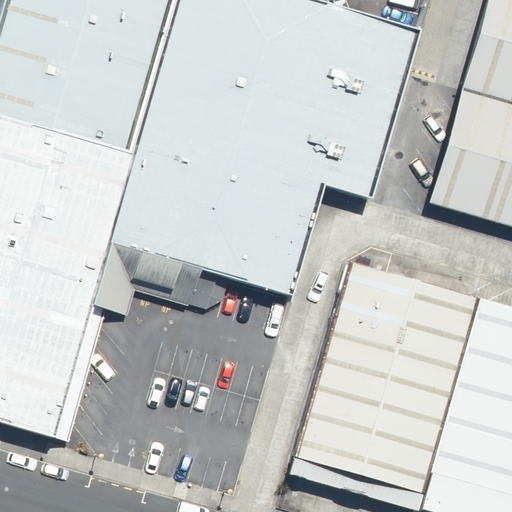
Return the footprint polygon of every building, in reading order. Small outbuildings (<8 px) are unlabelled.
[(1,0),(0,6),(0,119),(131,157),(175,0),(1,0)] [(306,0),(175,0),(131,157),(106,246),(288,297),(320,186),(369,200),(417,31),(306,0)] [(511,0),(477,0),(421,201),(511,226),(511,0)] [(131,157),(0,119),(0,423),(66,442),(103,312),(89,308),(106,246),(131,157)] [(283,470),(419,506),(475,298),(346,262),(283,470)] [(440,511),(511,511),(511,307),(475,298),(419,506),(440,511)]
